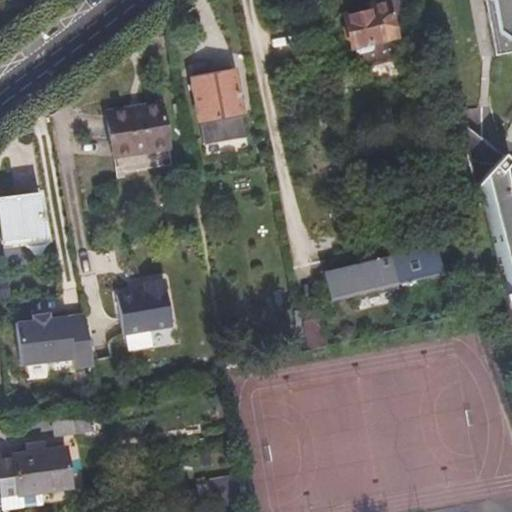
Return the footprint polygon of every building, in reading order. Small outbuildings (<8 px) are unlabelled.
[(368,9),(344,14),(356,67),(397,57),(388,17),(399,14),(395,0),(377,0),(367,3),(368,9)] [(511,0),(481,0),(490,50),(491,54),(511,50),(511,0)] [(234,69),(191,77),(202,137),(243,130),(234,69)] [(159,104),(105,113),(112,157),(167,149),(159,104)] [(511,152),(506,153),(498,154),(481,139),(455,119),(476,206),(479,205),(511,331),(511,152)] [(34,192),(0,196),(0,235),(1,241),(39,237),(34,192)] [(323,274),(330,300),(442,272),(435,246),(323,274)] [(171,329),(163,282),(143,286),(144,293),(116,298),(123,337),(171,329)] [(93,368),(84,317),(49,323),(48,318),(32,322),(33,327),(16,330),(24,372),(75,362),(76,371),(93,368)] [(74,437),(72,418),(71,414),(48,416),(51,440),(65,439),(74,437)] [(85,416),(72,418),(74,437),(88,435),(85,416)] [(29,446),(30,456),(46,454),(44,444),(29,446)] [(0,459),(0,481),(2,496),(19,494),(20,506),(39,504),(38,494),(71,489),(67,451),(46,454),(30,456),(0,459)] [(238,501),(233,472),(206,477),(210,506),(238,501)]
